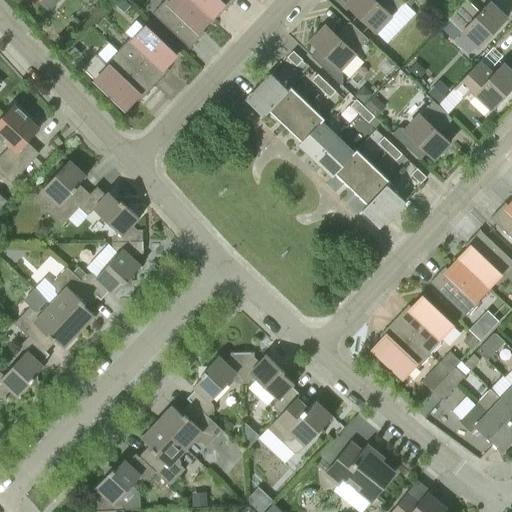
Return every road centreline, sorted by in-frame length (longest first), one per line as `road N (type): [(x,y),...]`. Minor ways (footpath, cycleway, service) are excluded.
road 1 (residential): [(0,499),(225,258)]
road 2 (residential): [(321,350),(511,139)]
road 3 (residential): [(321,350),(480,486),(511,489)]
road 4 (residential): [(134,161),(291,0)]
road 5 (residential): [(0,18),(134,161)]
road 6 (residential): [(134,161),(225,258)]
road 7 (residential): [(225,258),(321,350)]
